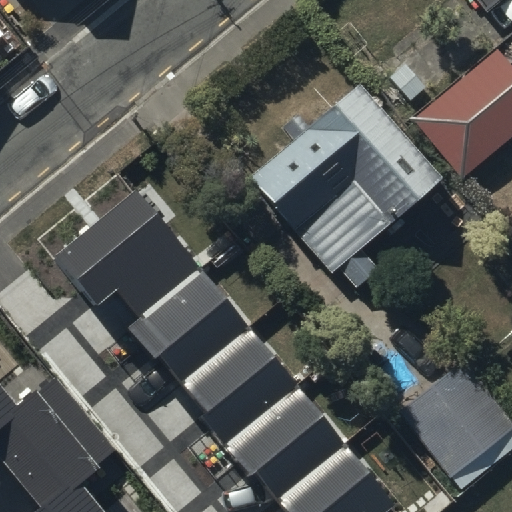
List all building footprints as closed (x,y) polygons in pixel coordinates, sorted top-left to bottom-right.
[(472,0),(485,16),(504,0),(472,0)] [(293,146),(249,184),(330,277),(339,269),(357,290),(376,273),(359,252),(441,182),(389,122),(394,118),(372,91),(363,98),(357,91),(310,131),(300,119),(282,134),(293,146)] [(127,280),(47,346),(129,441),(185,393),(203,414),(273,354),(179,245),(132,286),(127,280)] [(511,426),(462,363),(396,415),(448,481),(511,430),(511,426)] [(0,378),(0,405),(13,395),(0,378)] [(30,381),(13,395),(0,405),(0,456),(33,497),(69,467),(74,473),(93,458),(30,381)] [(315,442),(372,511),(385,511),(430,476),(368,399),(315,442)] [(33,497),(13,511),(105,511),(74,473),(69,467),(33,497)]
